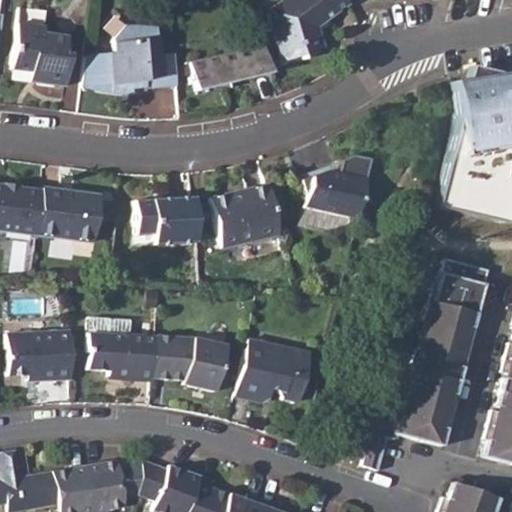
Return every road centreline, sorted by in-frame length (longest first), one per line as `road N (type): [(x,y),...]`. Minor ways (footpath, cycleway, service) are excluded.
road 1 (residential): [(419,48),(339,103),(229,145),(120,148),(0,133)]
road 2 (residential): [(413,506),(232,441),(153,427),(0,432)]
road 3 (residential): [(502,281),(457,464)]
